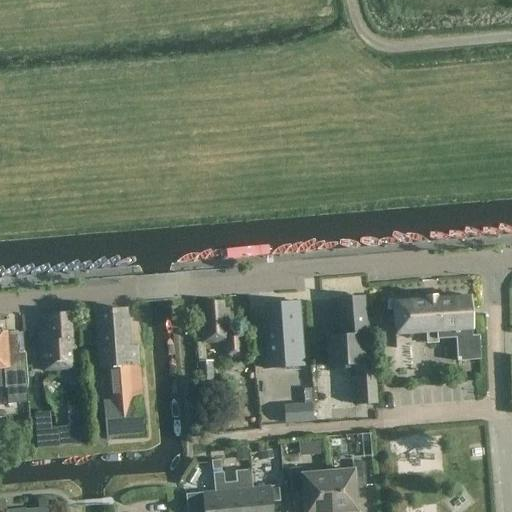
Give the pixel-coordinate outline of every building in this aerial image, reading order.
[(394,334),(424,332),(425,344),(437,343),(437,339),(454,338),(456,362),(479,360),(477,336),(470,337),(469,329),(470,329),(468,297),(434,299),(434,297),(430,297),(425,298),(425,300),(392,302),(394,334)] [(326,339),(327,357),(328,366),(352,365),(355,405),(375,403),(370,321),(364,321),(362,298),(336,299),(339,338),(326,339)] [(220,303),(203,304),(204,319),(200,320),(201,343),(223,342),(224,357),(242,356),(240,332),(228,332),(226,309),(221,309),(220,303)] [(296,303),(277,305),(281,367),(300,366),(296,303)] [(263,368),(281,367),(277,305),(266,305),(267,327),(260,327),(263,368)] [(98,368),(106,367),(136,365),(136,364),(135,348),(126,348),(124,310),(94,312),(98,368)] [(74,370),(72,344),(70,314),(44,316),(46,345),(40,345),(41,372),(74,370)] [(0,387),(25,386),(22,354),(16,354),(15,333),(5,334),(5,332),(0,332),(0,387)] [(197,391),(198,391),(213,390),(212,362),(197,362),(197,391)] [(139,364),(136,364),(136,365),(106,367),(109,401),(101,401),(104,440),(145,437),(139,364)] [(375,407),(392,406),(391,385),(374,385),(375,407)] [(297,405),(312,404),(311,389),(297,389),(297,405)] [(311,404),(283,406),(284,423),(312,421),(311,404)] [(34,429),(35,448),(58,446),(57,427),(50,427),(34,429)] [(321,441),(309,443),(310,455),(322,454),(321,441)] [(352,471),(326,473),(329,511),(355,511),(354,487),(365,486),(363,463),(351,464),(352,471)] [(302,492),(303,511),(329,511),(326,473),(301,475),(300,468),(288,469),(290,493),(302,492)] [(222,484),(224,511),(248,511),(246,489),(251,489),(249,471),(234,472),(235,483),(223,484),(222,484)] [(224,511),(222,484),(223,484),(222,473),(212,474),(213,492),(184,495),(185,511),(224,511)] [(248,511),(271,511),(271,502),(278,502),(277,486),(251,489),(246,489),(248,511)] [(0,511),(45,511),(46,509),(15,511),(4,511),(4,502),(0,502),(0,511)]
